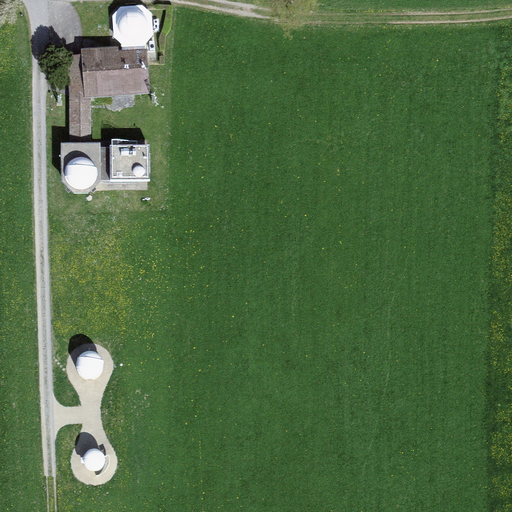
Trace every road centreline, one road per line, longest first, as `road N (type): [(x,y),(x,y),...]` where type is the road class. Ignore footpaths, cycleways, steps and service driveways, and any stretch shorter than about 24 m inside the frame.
road 1 (track): [(41,0),(54,511)]
road 2 (track): [(213,0),(289,12),(511,9)]
